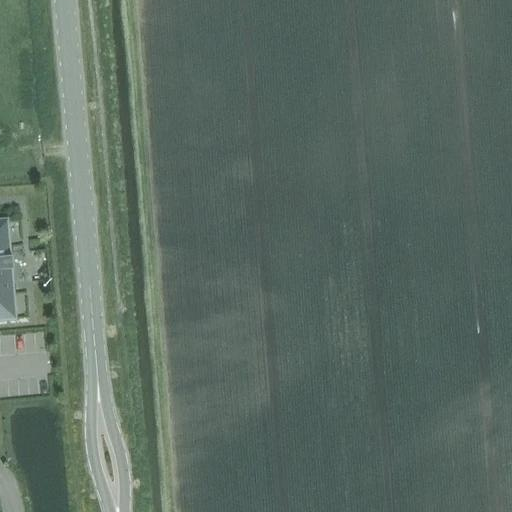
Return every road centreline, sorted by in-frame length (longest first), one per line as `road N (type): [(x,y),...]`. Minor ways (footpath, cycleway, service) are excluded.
road 1 (tertiary): [(62,0),(96,376)]
road 2 (tertiary): [(123,511),(121,458),(96,376)]
road 3 (tertiary): [(96,376),(89,440),(109,511)]
